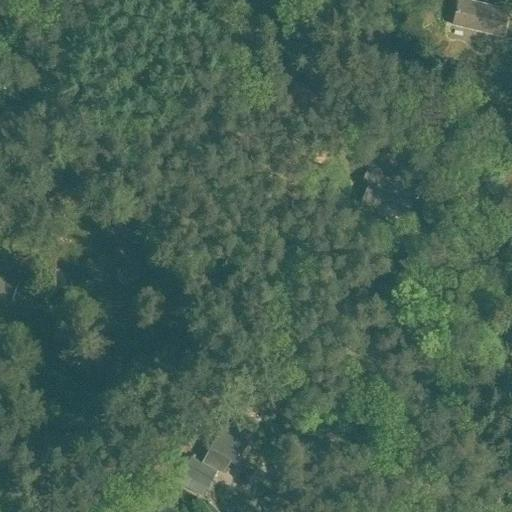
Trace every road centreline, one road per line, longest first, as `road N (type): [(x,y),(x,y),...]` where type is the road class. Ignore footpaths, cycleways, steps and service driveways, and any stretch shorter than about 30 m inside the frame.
road 1 (track): [(14,0),(354,488),(420,489),(487,511)]
road 2 (track): [(347,0),(248,50),(230,42),(204,0)]
